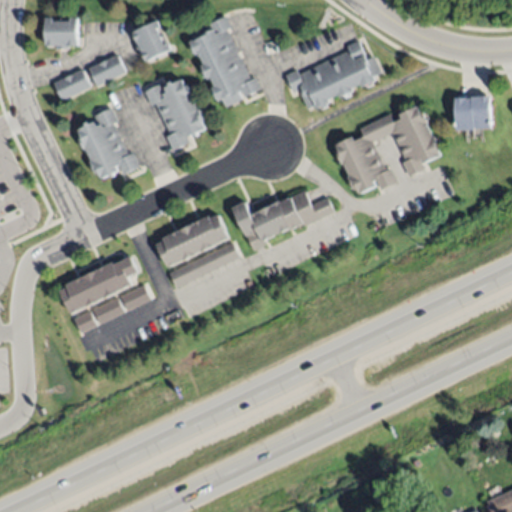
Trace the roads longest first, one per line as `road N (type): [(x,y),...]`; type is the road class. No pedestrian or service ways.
road 1 (motorway): [(511,271),(8,511)]
road 2 (residential): [(0,425),(16,414),(23,393),(20,290),(38,256),(264,147)]
road 3 (motorway): [(148,511),(511,338)]
road 4 (residential): [(86,237),(20,97),(10,0)]
road 5 (residential): [(355,0),(443,45),(511,51)]
